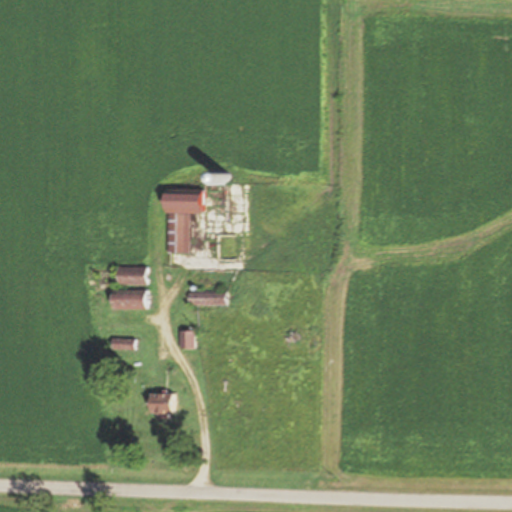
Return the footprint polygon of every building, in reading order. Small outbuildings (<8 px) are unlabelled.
[(197,213),(217,213),(217,190),(174,190),(174,254),(197,254),(197,213)] [(155,268),(123,268),(123,286),(155,286),(155,268)] [(156,290),(118,290),(118,310),(156,310),(156,290)] [(192,291),(192,305),(234,305),(234,291),(192,291)] [(200,332),(184,332),(184,348),(200,348),(200,332)] [(117,349),(139,349),(139,339),(117,339),(117,349)] [(156,394),(156,415),(184,415),(184,394),(156,394)]
